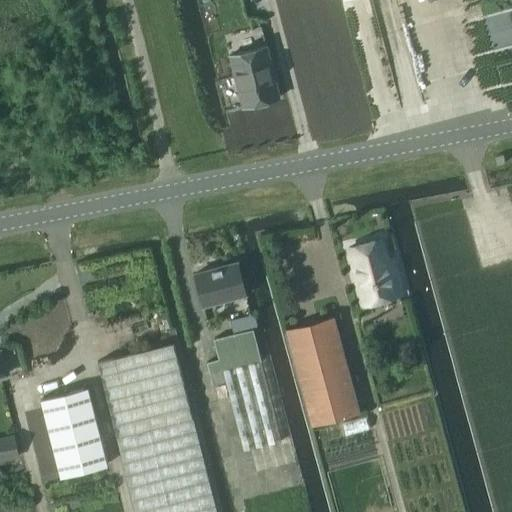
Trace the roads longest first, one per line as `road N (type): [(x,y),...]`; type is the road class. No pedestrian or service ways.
road 1 (unclassified): [(0,231),(511,134)]
road 2 (track): [(42,511),(11,388)]
